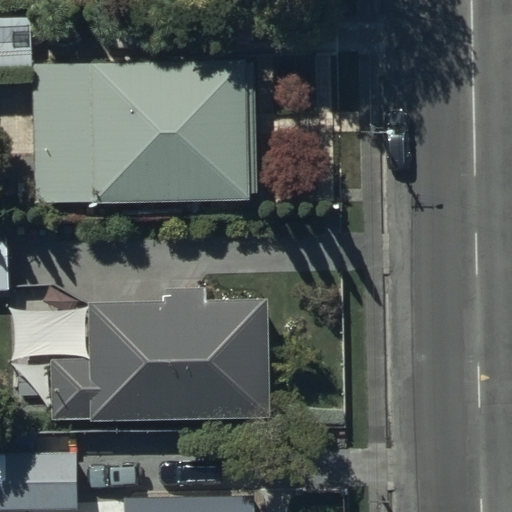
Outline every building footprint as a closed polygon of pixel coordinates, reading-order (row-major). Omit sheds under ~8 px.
[(32,23),(0,23),(0,71),(32,71),(32,23)] [(253,66),(36,67),(38,206),(254,204),(253,66)] [(0,293),(8,293),(7,226),(0,226),(0,293)] [(166,291),(166,305),(92,306),(92,362),(54,362),(55,425),(93,424),(93,427),(272,423),(271,305),(209,305),(209,290),(166,291)] [(78,511),(78,459),(0,459),(0,511),(78,511)] [(257,511),(257,503),(126,504),(126,511),(257,511)]
